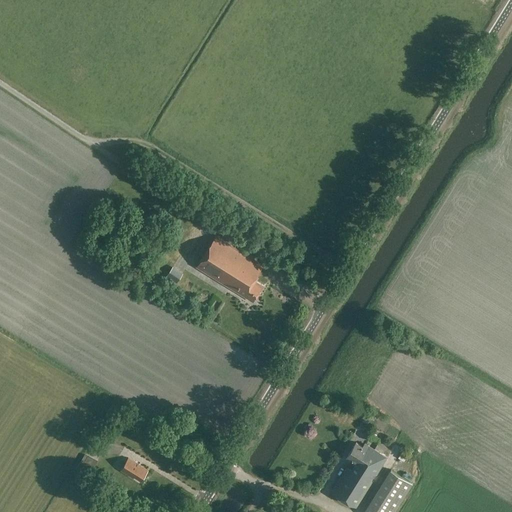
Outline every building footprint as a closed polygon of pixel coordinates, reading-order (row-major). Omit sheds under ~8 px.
[(253,301),(262,287),(253,282),(263,265),(216,236),(196,268),(235,293),(237,291),(253,301)] [(172,268),(167,276),(177,283),(182,275),(172,268)] [(175,428),(181,418),(175,415),(170,425),(175,428)] [(373,421),(366,416),(361,425),(368,429),(373,421)] [(377,445),(381,440),(372,434),(369,439),(377,445)] [(363,447),(356,443),(347,457),(356,463),(352,471),(347,468),(332,493),(356,508),(387,458),(365,444),(363,447)] [(401,462),(406,456),(399,452),(395,458),(401,462)] [(90,477),(98,462),(85,455),(77,469),(90,477)] [(141,481),(148,471),(129,459),(122,471),(133,478),(134,477),(141,481)] [(395,511),(413,484),(391,470),(364,511),(395,511)]
